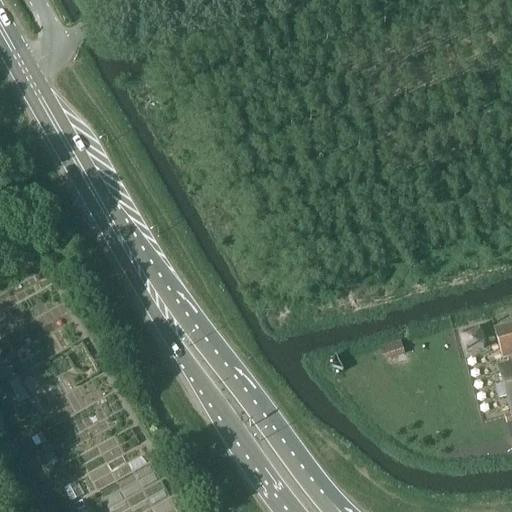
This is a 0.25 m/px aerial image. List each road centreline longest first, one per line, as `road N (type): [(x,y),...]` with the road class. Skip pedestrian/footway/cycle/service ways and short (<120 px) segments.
road 1 (secondary): [(319,500),(176,309),(135,268)]
road 2 (secondary): [(135,268),(159,321),(286,511)]
road 3 (secondary): [(135,268),(28,73)]
